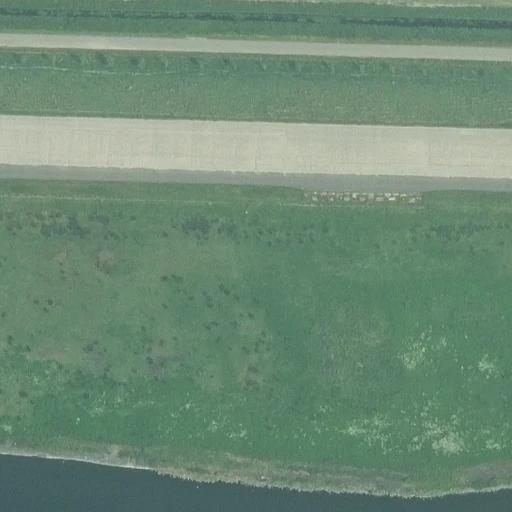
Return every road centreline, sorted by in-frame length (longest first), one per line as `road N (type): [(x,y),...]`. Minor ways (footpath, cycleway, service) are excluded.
road 1 (unclassified): [(0,171),(511,187)]
road 2 (unclassified): [(511,54),(0,38)]
